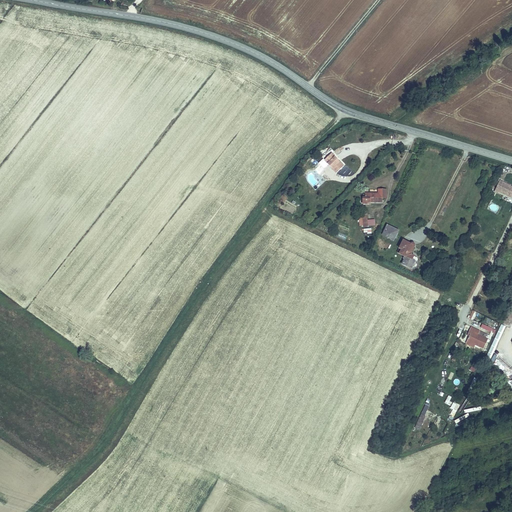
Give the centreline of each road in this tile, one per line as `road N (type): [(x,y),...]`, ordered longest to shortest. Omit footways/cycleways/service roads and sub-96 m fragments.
road 1 (track): [(345,110),(291,160),(104,439),(23,511)]
road 2 (tertiary): [(511,160),(345,110),(258,54),(211,35),(34,0)]
